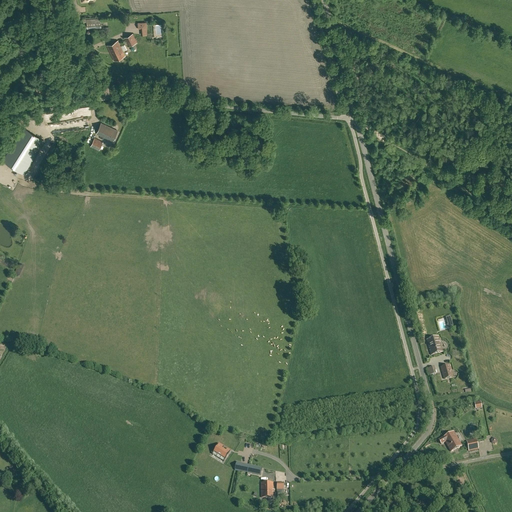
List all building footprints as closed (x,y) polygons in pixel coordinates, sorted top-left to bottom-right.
[(101,18),(86,19),(82,20),(82,23),(87,23),(87,29),(101,28),(101,18)] [(148,35),(147,22),(138,23),(138,29),(140,29),(141,35),(148,35)] [(136,42),(132,34),(124,38),(128,46),(136,42)] [(125,56),(123,51),(118,41),(107,46),(114,61),(125,56)] [(118,131),(101,123),(96,133),(113,141),(118,131)] [(24,175),(45,141),(23,128),(2,161),(24,175)] [(103,142),(94,138),(91,146),(99,150),(103,142)] [(431,355),(443,352),(438,336),(427,340),(429,348),(431,348),(431,350),(430,351),(431,355)] [(453,376),(450,365),(446,365),(447,367),(444,368),(444,366),(441,367),(444,379),(453,376)] [(445,442),(451,452),(462,446),(454,432),(439,440),(441,444),(445,442)] [(477,439),(467,441),(469,452),(479,449),(477,439)] [(219,443),(213,452),(225,459),(230,450),(227,448),(226,451),(222,448),(223,446),(219,443)] [(236,462),(235,470),(239,471),(260,475),(262,468),(241,463),(236,462)] [(261,483),(262,496),(262,498),(274,498),(273,482),(261,483)]
